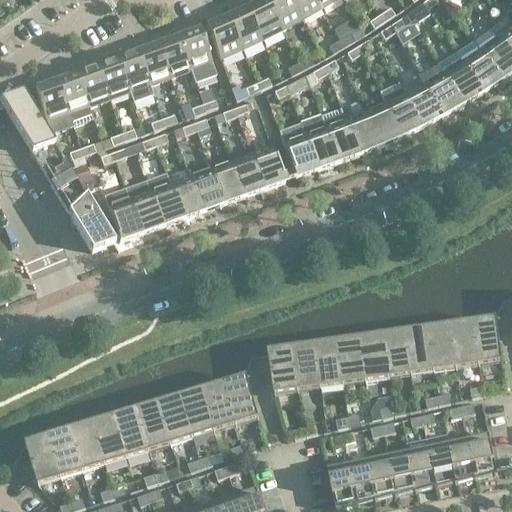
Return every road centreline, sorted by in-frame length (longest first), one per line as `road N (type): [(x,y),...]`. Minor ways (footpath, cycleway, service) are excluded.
road 1 (tertiary): [(74,324),(335,232),(511,145)]
road 2 (residential): [(74,324),(0,186)]
road 3 (residential): [(0,68),(109,0)]
